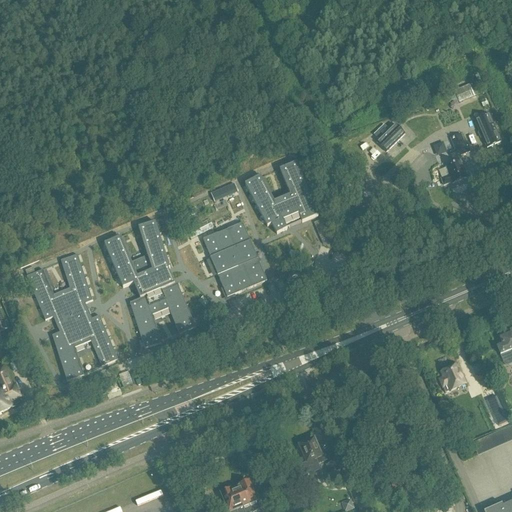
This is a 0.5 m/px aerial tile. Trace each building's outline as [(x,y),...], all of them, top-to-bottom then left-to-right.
[(472,87),(471,85),(455,92),(459,104),(476,97),(472,87)] [(498,144),(485,116),(475,121),(487,149),(498,144)] [(405,135),(396,125),(377,144),(386,153),(405,135)] [(446,169),(450,178),(445,179),(448,186),(452,184),(453,185),(467,179),(461,163),(462,163),(460,157),(469,153),(467,147),(465,148),(460,136),(450,141),(458,158),(453,160),(455,166),(446,169)] [(261,177),(245,185),(268,228),(272,226),(277,235),(287,230),(287,229),(290,228),(302,223),(302,224),(318,217),(296,164),(280,171),(291,196),(275,203),(261,177)] [(234,185),(211,195),(215,203),(238,193),(234,185)] [(196,209),(177,217),(179,222),(198,214),(196,209)] [(121,238),(105,245),(123,289),(134,285),(135,288),(139,297),(139,296),(140,300),(130,304),(145,350),(162,345),(153,317),(169,310),(180,335),(196,328),(177,284),(175,285),(174,282),(170,273),(169,270),(170,269),(156,223),(139,229),(148,257),(132,263),(121,238)] [(218,235),(203,241),(211,259),(210,259),(211,260),(218,276),(218,277),(227,299),(267,282),(260,264),(259,264),(258,261),(258,260),(250,242),(243,224),(228,231),(218,235)] [(28,277),(27,278),(46,322),(54,319),(55,322),(58,330),(59,330),(60,334),(53,337),(67,383),(84,377),(75,349),(91,343),(102,368),(118,361),(100,317),(92,320),(91,317),(87,308),(86,305),(93,302),(78,256),(61,262),(70,290),(54,296),(43,271),(36,274),(28,277)] [(33,268),(26,272),(28,277),(36,274),(33,268)] [(0,333),(8,330),(0,311),(0,300),(1,300),(0,298),(0,333)] [(511,336),(511,335),(500,340),(503,347),(497,349),(504,364),(504,365),(505,365),(506,366),(507,366),(508,366),(509,366),(511,364),(511,336)] [(465,386),(457,367),(442,374),(444,379),(440,381),(443,389),(448,387),(450,393),(465,386)] [(20,398),(17,392),(14,393),(4,368),(0,369),(0,388),(2,393),(0,393),(0,414),(15,408),(13,401),(20,398)] [(488,402),(499,427),(508,423),(497,398),(488,402)] [(314,440),(300,447),(307,463),(300,466),(304,475),(310,473),(311,475),(321,471),(319,466),(318,465),(324,463),(322,458),(314,440)] [(475,452),(472,446),(463,451),(466,456),(475,452)] [(344,478),(341,472),(337,462),(333,453),(327,456),(330,464),(327,465),(334,482),(344,478)] [(241,488),(236,490),(244,509),(243,509),(244,511),(255,511),(261,510),(258,503),(258,502),(259,501),(257,495),(255,496),(250,484),(241,487),(241,488)] [(262,484),(262,496),(270,496),(270,484),(262,484)] [(226,505),(222,507),(223,511),(244,511),(243,509),(244,509),(236,490),(231,493),(231,492),(222,495),(226,505)] [(511,511),(511,503),(492,511),(511,511)]
